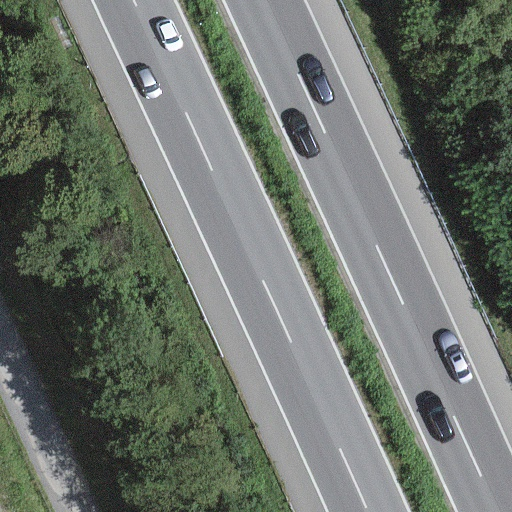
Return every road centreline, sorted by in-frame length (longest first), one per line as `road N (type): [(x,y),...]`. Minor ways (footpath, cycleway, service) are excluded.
road 1 (motorway): [(494,511),(258,0)]
road 2 (motorway): [(130,0),(362,511)]
